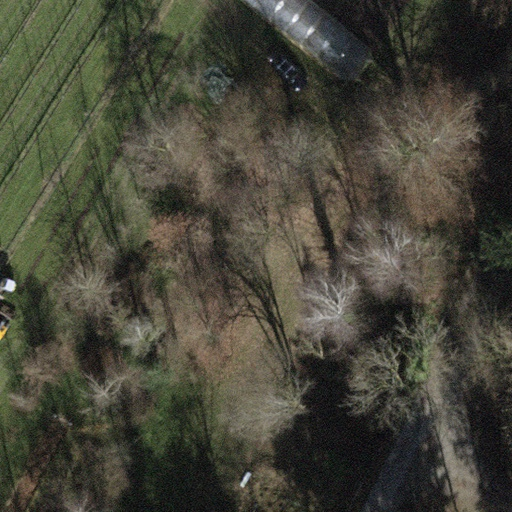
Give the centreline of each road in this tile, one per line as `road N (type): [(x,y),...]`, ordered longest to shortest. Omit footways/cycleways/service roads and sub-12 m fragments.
road 1 (track): [(211,0),(366,125),(437,0)]
road 2 (track): [(511,228),(374,511)]
road 3 (track): [(493,511),(419,415)]
